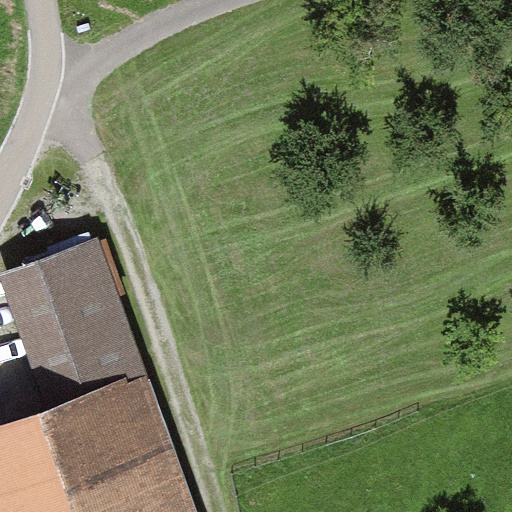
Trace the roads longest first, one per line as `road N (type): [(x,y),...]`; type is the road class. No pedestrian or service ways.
road 1 (track): [(217,511),(63,78),(251,0)]
road 2 (unclassified): [(0,197),(63,78),(44,0)]
